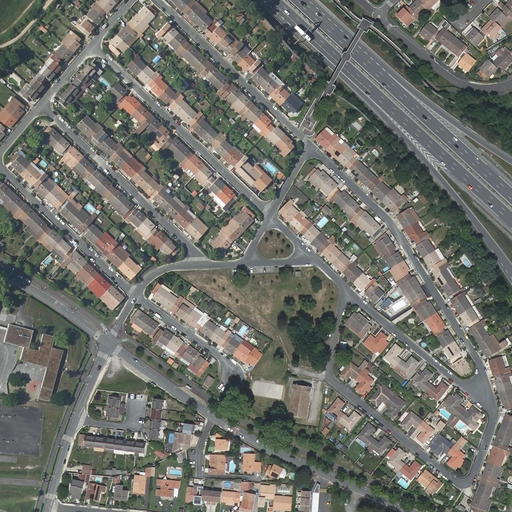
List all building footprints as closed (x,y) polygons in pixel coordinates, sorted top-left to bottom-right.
[(108,11),(115,3),(112,0),(101,0),(99,3),(100,4),(98,7),(104,12),(106,9),(108,11)] [(190,0),(176,0),(174,3),(182,11),(184,8),(187,11),(193,4),(196,2),(193,0),(191,0),(191,1),(190,0)] [(419,2),(417,0),(407,11),(412,15),(416,19),(417,20),(419,18),(418,17),(426,8),(419,2)] [(420,0),(419,2),(426,8),(428,10),(438,0),(420,0)] [(511,0),(509,2),(511,3),(509,4),(506,7),(503,9),(505,10),(510,16),(511,13),(511,0)] [(87,17),(96,25),(103,17),(101,15),(104,12),(98,7),(94,4),(91,7),(94,9),(87,17)] [(187,16),(195,23),(204,14),(196,6),(196,7),(193,4),(187,11),(189,13),(187,16)] [(144,7),(137,15),(146,24),(154,16),(153,15),(156,12),(150,6),(147,9),(144,7)] [(407,11),(405,8),(397,16),(404,23),(412,15),(407,11)] [(498,9),(490,17),(493,20),(501,29),(504,26),(501,24),(507,19),(509,21),(510,22),(511,20),(511,17),(510,16),(505,10),(502,13),(498,9)] [(204,14),(195,23),(203,31),(205,29),(208,31),(214,25),(212,22),(212,21),(204,14)] [(146,24),(137,15),(130,22),(132,24),(129,27),(136,34),(137,34),(146,24)] [(408,27),(416,19),(412,15),(404,23),(408,27)] [(78,29),(84,34),(87,31),(89,33),(96,25),(87,17),(80,25),(81,26),(78,29)] [(436,38),(449,23),(448,23),(446,20),(437,31),(429,24),(420,34),(429,41),(431,38),(433,36),(436,39),(436,38)] [(493,20),(482,31),(487,36),(491,39),(493,37),(496,40),(500,36),(497,33),(501,29),(493,20)] [(448,48),(456,39),(448,32),(452,27),(449,23),(436,38),(448,48)] [(169,42),(178,33),(170,25),(168,27),(167,26),(161,32),(162,33),(161,34),(169,42)] [(214,25),(208,31),(211,34),(209,36),(217,44),(226,34),(218,26),(217,27),(214,25)] [(124,28),(117,36),(126,45),(134,37),(133,36),(136,34),(129,27),(127,30),(124,28)] [(487,36),(482,31),(480,33),(475,29),(467,37),(476,46),(487,36)] [(63,44),(73,53),(79,46),(76,44),(80,40),(70,31),(66,35),(69,38),(63,44)] [(186,40),(178,33),(169,42),(177,49),(178,48),(180,51),(186,45),(184,42),(186,40)] [(226,34),(217,44),(225,51),(227,49),(230,52),(236,45),(233,42),(234,42),(226,34)] [(69,38),(66,35),(60,42),(63,44),(69,38)] [(126,45),(117,36),(109,43),(112,46),(109,49),(115,55),(118,52),(119,53),(126,45)] [(464,46),(456,39),(448,48),(459,58),(463,53),(460,51),(464,46)] [(236,45),(230,52),(232,54),(230,57),(238,64),(247,55),(240,47),(242,45),(239,42),(236,45)] [(65,61),(73,53),(63,44),(53,56),(60,62),(63,59),(65,61)] [(190,62),(199,53),(191,45),(190,46),(189,48),(186,45),(180,51),(178,54),(181,57),(182,55),(190,62)] [(499,66),(503,70),(511,61),(511,57),(509,54),(507,57),(499,49),(496,53),(499,56),(494,61),(499,66)] [(468,53),(465,50),(463,53),(459,58),(461,60),(457,64),(466,72),(474,62),(466,55),(468,53)] [(207,60),(199,53),(190,62),(198,69),(196,71),(199,74),(207,65),(205,62),(207,60)] [(247,55),(238,64),(246,71),(248,69),(251,72),(257,65),(254,62),(255,62),(247,55)] [(271,58),(268,55),(263,62),(265,64),(271,58)] [(47,68),(54,74),(60,67),(59,66),(61,63),(60,62),(53,56),(49,59),(52,62),(47,68)] [(134,57),(128,63),(131,66),(129,68),(137,76),(146,66),(138,59),(137,60),(134,57)] [(52,62),(49,59),(44,65),(47,68),(52,62)] [(499,66),(494,61),(492,64),(488,60),(480,68),(482,70),(487,75),(489,77),(499,66)] [(87,64),(81,71),(89,77),(97,68),(91,63),(89,65),(87,64)] [(44,65),(36,75),(39,78),(47,68),(44,65)] [(211,82),(220,73),(212,65),(210,68),(207,65),(199,74),(202,77),(210,84),(211,82)] [(257,65),(251,72),(253,74),(251,77),(259,84),(268,75),(260,67),(259,68),(257,65)] [(146,66),(137,76),(145,84),(147,81),(150,84),(156,77),(153,75),(154,74),(146,66)] [(39,78),(45,82),(47,80),(49,81),(54,74),(47,68),(39,78)] [(487,75),(482,70),(478,74),(484,79),(487,75)] [(89,77),(81,71),(75,78),(77,80),(74,82),(80,87),(83,90),(85,87),(83,85),(89,77)] [(223,91),(229,85),(226,83),(228,81),(220,73),(211,82),(219,90),(220,89),(223,91)] [(268,75),(259,84),(267,92),(269,90),(272,92),(278,86),(276,83),(276,82),(268,75)] [(83,85),(85,87),(92,80),(89,77),(83,85)] [(150,89),(158,96),(167,87),(159,79),(158,80),(156,77),(150,84),(152,86),(150,89)] [(31,87),(38,93),(44,86),(42,85),(45,82),(39,78),(31,87)] [(70,84),(64,91),(72,97),(80,87),(74,82),(72,85),(70,84)] [(126,92),(117,83),(108,92),(117,101),(118,100),(120,103),(127,97),(124,94),(126,92)] [(273,97),(280,104),(289,95),(282,88),(284,85),(281,83),(278,86),(272,92),(275,95),(273,97)] [(233,103),(242,93),(233,86),(231,88),(229,85),(223,91),(226,94),(225,95),(233,103)] [(22,97),(28,102),(31,99),(32,100),(38,93),(31,87),(25,94),(22,97)] [(167,87),(158,96),(166,104),(168,101),(171,104),(177,97),(174,95),(175,94),(167,87)] [(218,97),(223,91),(220,89),(219,90),(215,94),(218,97)] [(72,97),(64,91),(58,98),(60,99),(58,102),(63,107),(66,104),(72,97)] [(249,101),(242,93),(233,103),(241,110),(242,109),(245,112),(250,106),(247,103),(249,101)] [(171,104),(173,106),(182,95),(180,94),(177,97),(171,104)] [(171,109),(179,117),(188,107),(180,99),(183,96),(182,95),(173,106),(171,109)] [(289,95),(280,104),(288,112),(291,110),(293,113),(300,106),(297,104),(297,103),(297,102),(289,95)] [(66,104),(69,107),(75,100),(72,97),(66,104)] [(130,114),(140,104),(132,97),(129,99),(127,97),(120,103),(123,106),(123,107),(130,114)] [(6,111),(16,119),(23,111),(20,109),(23,106),(13,98),(11,101),(13,102),(6,111)] [(147,112),(140,104),(130,114),(138,122),(136,124),(139,126),(148,117),(145,115),(147,112)] [(254,123),(263,114),(255,106),(253,108),(250,106),(245,112),(247,114),(246,115),(254,123)] [(188,107),(179,117),(187,124),(190,122),(192,124),(198,118),(196,115),(196,114),(188,107)] [(0,125),(4,128),(6,125),(9,128),(16,119),(6,111),(0,117),(0,125)] [(266,132),(271,126),(269,123),(271,121),(263,114),(254,123),(262,130),(260,132),(263,135),(266,132)] [(85,116),(76,126),(85,135),(88,132),(91,135),(97,129),(94,126),(94,125),(85,116)] [(152,134),(161,125),(153,117),(150,120),(148,117),(139,126),(133,133),(135,136),(144,127),(152,134)] [(192,129),(201,137),(210,127),(202,120),(201,120),(198,118),(192,124),(195,127),(192,129)] [(114,125),(118,128),(122,123),(119,120),(114,125)] [(169,132),(161,125),(152,134),(160,142),(157,144),(160,147),(169,137),(166,135),(169,132)] [(99,147),(108,138),(100,131),(102,128),(99,126),(97,129),(91,135),(93,137),(91,140),(99,147)] [(276,143),(284,134),(276,126),(274,128),(271,126),(266,132),(268,134),(267,136),(276,143)] [(210,127),(201,137),(208,144),(211,142),(214,145),(220,138),(217,136),(218,135),(210,127)] [(325,129),(333,137),(332,138),(335,140),(338,137),(328,128),(327,128),(325,129)] [(51,147),(61,137),(53,129),(51,132),(48,129),(41,136),(44,139),(43,140),(51,147)] [(325,129),(316,139),(324,146),(326,144),(329,147),(335,140),(332,138),(333,137),(325,129)] [(292,142),(284,134),(276,143),(284,151),(285,150),(287,152),(293,147),(290,144),(292,142)] [(69,144),(61,137),(51,147),(59,155),(59,154),(62,157),(69,149),(67,147),(69,144)] [(173,155),(182,145),(174,138),(172,140),(169,137),(160,147),(163,149),(165,147),(173,155)] [(338,142),(346,149),(349,147),(338,137),(335,140),(337,143),(338,142)] [(108,138),(99,147),(107,155),(108,154),(109,152),(112,155),(118,149),(121,146),(118,143),(116,146),(108,138)] [(214,150),(222,157),(231,147),(223,140),(222,141),(220,138),(214,145),(216,147),(214,150)] [(335,140),(329,147),(331,149),(329,151),(337,159),(346,149),(338,142),(337,143),(335,140)] [(190,152),(182,145),(173,155),(181,162),(181,161),(184,164),(190,158),(187,155),(190,152)] [(231,147),(222,157),(230,165),(232,162),(235,165),(241,158),(244,156),(241,153),(239,155),(231,147)] [(346,149),(354,157),(356,154),(349,147),(346,149)] [(72,168),(82,157),(74,150),(72,152),(69,149),(62,157),(72,168)] [(112,160),(120,168),(129,158),(121,151),(118,149),(112,155),(115,158),(112,160)] [(354,157),(346,149),(337,159),(345,167),(347,164),(350,167),(356,160),(353,157),(354,157)] [(16,152),(9,159),(12,162),(9,164),(19,173),(28,163),(16,152)] [(90,165),(82,157),(72,168),(71,169),(81,180),(84,177),(91,169),(88,167),(90,165)] [(129,158),(120,168),(128,175),(131,173),(134,175),(139,169),(136,166),(137,166),(129,158)] [(194,175),(203,166),(195,158),(193,160),(190,158),(184,164),(187,167),(186,167),(194,175)] [(235,170),(243,178),(252,168),(244,160),(243,161),(241,158),(235,165),(237,167),(235,170)] [(356,160),(350,167),(353,170),(351,172),(358,179),(368,170),(360,162),(359,163),(356,160)] [(34,182),(41,175),(28,163),(19,173),(29,182),(31,180),(34,182)] [(206,184),(212,178),(209,175),(211,173),(203,166),(194,175),(202,183),(205,185),(206,184)] [(265,176),(255,166),(252,168),(263,178),(265,176)] [(252,168),(243,178),(251,185),(252,184),(259,192),(270,181),(265,176),(263,178),(252,168)] [(93,188),(104,177),(95,170),(93,172),(91,169),(84,177),(86,180),(93,188)] [(134,180),(142,188),(150,179),(143,171),(142,172),(139,169),(134,175),(136,178),(134,180)] [(368,184),(371,187),(378,180),(375,178),(376,177),(368,170),(358,179),(366,187),(368,184)] [(315,181),(322,189),(332,179),(324,172),(322,174),(319,171),(310,180),(313,183),(315,181)] [(53,187),(41,175),(34,182),(37,185),(34,188),(44,197),(53,187)] [(111,185),(104,177),(93,188),(101,195),(102,195),(105,197),(112,190),(109,187),(111,185)] [(216,196),(225,186),(217,178),(214,181),(212,178),(206,184),(208,187),(208,188),(216,196)] [(150,179),(142,188),(149,195),(151,192),(155,195),(160,189),(157,186),(158,186),(150,179)] [(332,179),(322,189),(330,196),(331,195),(333,198),(340,191),(337,189),(339,186),(332,179)] [(381,201),(391,191),(381,182),(381,183),(378,180),(371,187),(374,190),(372,192),(381,201)] [(0,199),(3,202),(12,192),(3,183),(1,185),(0,184),(0,199)] [(226,209),(235,200),(232,197),(234,195),(225,186),(216,196),(225,205),(223,206),(226,209)] [(53,187),(44,197),(53,206),(56,203),(58,206),(65,199),(62,197),(63,196),(53,187)] [(393,188),(391,191),(400,200),(403,197),(393,188)] [(155,200),(163,208),(172,199),(163,191),(163,192),(160,189),(155,195),(157,198),(155,200)] [(107,201),(115,208),(125,198),(117,190),(115,192),(112,190),(105,197),(107,200),(107,201)] [(340,191),(333,198),(331,200),(334,203),(336,201),(343,208),(352,199),(345,192),(343,194),(340,191)] [(396,210),(403,204),(399,201),(400,200),(391,191),(381,201),(391,210),(393,208),(396,210)] [(22,201),(12,192),(3,202),(13,211),(16,213),(23,206),(20,204),(22,201)] [(70,201),(75,193),(73,192),(67,199),(70,201)] [(422,193),(419,196),(425,203),(428,200),(422,193)] [(400,200),(399,201),(403,204),(408,198),(405,195),(403,197),(400,200)] [(175,196),(172,199),(180,206),(179,207),(182,210),(185,207),(175,196)] [(132,206),(133,205),(125,198),(115,208),(123,216),(123,215),(126,217),(133,210),(131,208),(132,206)] [(59,211),(69,220),(78,210),(68,201),(67,202),(65,199),(58,206),(61,208),(59,211)] [(172,199),(163,208),(171,216),(173,213),(176,216),(182,210),(179,207),(180,206),(172,199)] [(360,206),(352,199),(343,208),(350,216),(349,217),(352,220),(361,211),(358,208),(360,206)] [(3,202),(1,204),(13,216),(16,213),(13,211),(3,202)] [(201,211),(204,207),(199,202),(195,205),(201,211)] [(283,215),(290,222),(300,212),(292,205),(292,206),(289,203),(282,209),(285,212),(283,215)] [(327,204),(321,209),(326,215),(332,210),(327,204)] [(27,225),(37,215),(27,206),(25,209),(23,206),(16,213),(19,216),(18,216),(27,225)] [(234,221),(244,230),(253,221),(250,218),(253,215),(243,206),(241,209),(243,211),(234,221)] [(176,221),(185,229),(193,219),(185,212),(187,209),(185,207),(182,210),(176,216),(179,218),(176,221)] [(401,215),(412,209),(410,207),(400,214),(401,215)] [(413,210),(412,209),(401,215),(402,217),(399,219),(406,230),(417,223),(410,212),(413,210)] [(78,210),(69,220),(78,229),(80,227),(83,229),(89,223),(86,220),(87,219),(78,210)] [(136,213),(133,210),(126,217),(129,220),(128,221),(136,229),(146,218),(138,210),(137,212),(136,213)] [(364,214),(361,211),(352,220),(355,223),(356,221),(364,229),(373,219),(366,212),(364,214)] [(301,227),(303,230),(310,223),(307,220),(308,220),(300,212),(290,222),(298,230),(301,227)] [(46,224),(37,215),(27,225),(37,234),(35,236),(38,239),(47,229),(44,227),(46,224)] [(440,216),(435,219),(440,225),(444,223),(440,216)] [(145,241),(155,231),(151,228),(153,227),(154,225),(146,218),(136,229),(144,236),(142,238),(145,241)] [(193,219),(185,229),(194,237),(196,235),(199,238),(205,232),(202,229),(203,228),(193,219)] [(381,226),(373,219),(364,229),(371,236),(372,236),(375,238),(382,231),(379,229),(381,226)] [(304,235),(312,242),(321,232),(314,225),(316,223),(313,220),(310,223),(303,230),(306,232),(304,235)] [(235,239),(244,230),(234,221),(225,230),(226,231),(223,234),(229,240),(232,237),(234,239),(235,239)] [(83,234),(93,243),(102,234),(92,225),(89,223),(83,229),(86,232),(83,234)] [(415,239),(417,242),(425,237),(423,234),(424,234),(417,223),(406,230),(413,240),(415,239)] [(37,234),(27,225),(23,230),(25,233),(27,231),(36,240),(38,239),(35,236),(37,234)] [(52,249),(61,239),(52,229),(49,232),(47,229),(38,239),(40,242),(42,240),(52,249)] [(104,231),(102,234),(112,243),(114,241),(104,231)] [(155,251),(157,249),(167,238),(159,231),(158,232),(157,233),(155,231),(145,241),(155,251)] [(223,234),(220,231),(217,234),(219,236),(210,245),(220,255),(229,245),(227,242),(229,240),(223,234)] [(322,247),(325,250),(333,241),(334,240),(331,238),(329,240),(321,232),(312,242),(320,249),(322,247)] [(102,234),(93,243),(103,253),(105,250),(108,253),(117,243),(114,241),(112,243),(102,234)] [(417,247),(423,257),(434,250),(428,240),(431,238),(428,235),(425,237),(417,242),(419,245),(417,247)] [(394,245),(388,237),(377,243),(382,252),(383,252),(386,255),(393,250),(391,247),(394,245)] [(175,246),(167,238),(157,249),(165,256),(164,258),(167,261),(176,251),(173,248),(175,246)] [(38,239),(36,240),(49,252),(52,249),(42,240),(40,242),(38,239)] [(71,248),(61,239),(52,249),(61,258),(62,257),(65,260),(71,253),(69,250),(71,248)] [(333,262),(342,253),(335,245),(336,244),(333,241),(325,250),(328,253),(325,255),(333,262)] [(108,258),(118,267),(127,257),(117,248),(120,246),(117,243),(108,253),(110,255),(108,258)] [(447,262),(438,248),(434,250),(441,261),(441,262),(443,265),(446,263),(447,262)] [(52,249),(49,252),(61,264),(65,260),(62,257),(61,258),(52,249)] [(395,253),(393,250),(386,255),(385,255),(387,258),(387,259),(393,268),(404,261),(398,252),(395,253)] [(441,261),(434,250),(423,257),(431,268),(433,267),(435,270),(443,265),(441,262),(441,261)] [(29,254),(26,251),(19,258),(22,261),(29,254)] [(77,272),(86,262),(76,253),(74,256),(71,253),(65,260),(68,262),(67,263),(77,272)] [(350,260),(342,253),(333,262),(341,270),(343,267),(346,270),(355,261),(352,258),(350,260)] [(129,274),(132,276),(140,267),(137,265),(136,266),(127,257),(118,267),(127,276),(129,274)] [(68,262),(65,260),(61,264),(59,266),(62,269),(65,266),(75,275),(77,272),(67,263),(68,262)] [(355,261),(346,270),(349,273),(347,275),(354,283),(364,273),(356,266),(358,264),(355,261)] [(410,270),(404,261),(393,268),(398,277),(399,277),(401,280),(409,275),(407,272),(410,270)] [(86,281),(87,281),(90,283),(96,276),(93,274),(96,272),(86,262),(77,272),(86,281)] [(449,266),(446,263),(443,265),(435,270),(437,273),(435,275),(442,286),(453,279),(446,268),(449,266)] [(87,286),(90,283),(87,281),(86,281),(77,272),(75,275),(87,286)] [(371,280),(364,273),(354,283),(362,290),(365,288),(367,290),(374,284),(376,281),(373,279),(371,280)] [(403,284),(408,293),(419,285),(414,277),(411,278),(409,275),(401,280),(397,282),(399,286),(403,284)] [(110,286),(101,277),(99,279),(96,276),(90,283),(92,286),(92,287),(101,296),(110,286)] [(460,290),(453,279),(442,286),(449,297),(452,295),(454,298),(464,292),(462,288),(460,290)] [(152,297),(161,303),(169,292),(159,286),(160,285),(157,282),(150,291),(154,294),(152,297)] [(374,284),(367,290),(370,293),(368,295),(376,303),(385,293),(377,286),(376,286),(374,284)] [(411,304),(413,308),(417,305),(425,300),(422,296),(425,295),(419,285),(408,293),(414,302),(411,304)] [(120,295),(110,286),(101,296),(111,304),(114,306),(120,300),(118,297),(120,295)] [(169,292),(161,303),(170,309),(172,307),(175,309),(177,307),(181,301),(175,297),(169,292)] [(460,315),(471,308),(464,296),(466,295),(464,292),(454,298),(456,302),(453,304),(460,315)] [(408,293),(405,295),(411,304),(414,302),(408,293)] [(393,302),(389,296),(380,302),(384,308),(393,302)] [(176,314),(178,315),(185,320),(193,310),(184,303),(186,301),(182,299),(181,301),(177,307),(175,309),(177,311),(178,311),(178,312),(176,314)] [(418,309),(425,320),(437,313),(430,301),(427,303),(425,300),(417,305),(419,308),(418,309)] [(478,319),(471,308),(460,315),(467,326),(470,324),(471,326),(479,322),(477,319),(478,319)] [(201,316),(193,310),(185,320),(194,326),(196,324),(199,326),(206,316),(203,313),(201,316)] [(150,318),(140,311),(138,314),(135,312),(130,319),(128,322),(131,324),(133,322),(142,329),(150,318)] [(437,313),(425,320),(432,331),(433,330),(435,333),(443,328),(441,325),(444,323),(437,313)] [(348,321),(351,323),(351,324),(361,332),(368,323),(369,322),(359,314),(357,316),(354,314),(348,321)] [(206,316),(199,326),(202,328),(200,331),(209,337),(217,327),(208,320),(210,318),(206,316)] [(150,318),(142,329),(151,335),(152,335),(155,337),(160,329),(157,327),(159,325),(150,318)] [(345,325),(358,335),(361,332),(351,324),(351,323),(348,321),(345,325)] [(130,326),(140,332),(142,329),(133,322),(131,324),(130,326)] [(368,323),(361,332),(364,334),(371,325),(368,323)] [(481,326),(479,323),(472,327),(474,330),(471,332),(478,344),(489,336),(482,325),(481,326)] [(8,324),(3,342),(23,347),(19,360),(46,367),(38,396),(49,399),(62,350),(51,347),(54,336),(43,333),(38,350),(28,348),(33,330),(8,324)] [(230,333),(227,331),(226,333),(217,327),(209,337),(218,344),(220,341),(223,343),(228,335),(230,333)] [(443,328),(435,333),(437,336),(437,337),(444,348),(455,341),(448,330),(445,332),(443,328)] [(152,341),(155,344),(156,342),(158,340),(165,345),(167,346),(174,335),(165,329),(163,332),(160,329),(155,337),(152,341)] [(371,335),(365,342),(377,351),(386,340),(388,337),(382,332),(376,339),(371,335)] [(496,346),(499,344),(492,334),(489,336),(496,346)] [(183,341),(174,335),(167,346),(175,352),(176,352),(179,354),(184,347),(181,344),(183,341)] [(224,348),(233,354),(240,343),(232,337),(232,338),(228,335),(223,343),(226,345),(224,348)] [(496,346),(489,336),(478,344),(485,355),(488,353),(490,356),(501,348),(508,344),(506,340),(505,341),(499,344),(496,346)] [(254,347),(243,340),(240,343),(251,351),(253,348),(254,347)] [(389,343),(386,340),(377,351),(380,354),(389,343)] [(455,341),(444,348),(451,359),(454,362),(459,359),(461,357),(459,354),(462,352),(455,341)] [(363,344),(375,354),(377,351),(365,342),(363,344)] [(233,354),(242,361),(245,358),(255,365),(262,354),(253,348),(251,351),(240,343),(233,354)] [(385,358),(396,367),(402,360),(397,356),(403,349),(396,344),(385,358)] [(179,355),(191,363),(198,352),(189,346),(187,349),(184,347),(179,354),(179,355)] [(208,359),(198,352),(191,363),(200,370),(201,369),(204,371),(209,364),(206,362),(208,359)] [(179,355),(177,357),(189,366),(191,363),(179,355)] [(496,372),(497,376),(510,372),(508,368),(505,369),(501,356),(488,360),(492,373),(496,372)] [(402,360),(396,367),(407,376),(418,362),(412,357),(406,364),(402,360)] [(459,359),(454,362),(457,367),(462,364),(459,359)] [(352,374),(356,378),(362,372),(368,364),(364,361),(358,369),(350,362),(345,368),(342,366),(340,370),(342,372),(339,376),(346,381),(352,374)] [(412,379),(426,391),(432,384),(427,380),(433,374),(426,368),(421,375),(417,373),(412,379)] [(362,372),(356,378),(361,382),(355,389),(362,394),(373,381),(362,372)] [(495,380),(499,393),(511,389),(507,376),(511,375),(510,372),(497,376),(498,379),(495,380)] [(213,380),(208,377),(204,382),(209,386),(213,380)] [(432,384),(426,391),(437,400),(448,387),(442,381),(437,388),(432,384)] [(296,387),(291,417),(309,420),(314,390),(296,387)] [(382,399),(387,403),(392,396),(381,387),(370,401),(377,406),(382,399)] [(511,390),(511,389),(499,393),(503,405),(506,404),(507,408),(511,406),(511,390)] [(457,416),(462,409),(458,406),(459,404),(463,399),(457,393),(453,397),(448,404),(446,407),(454,414),(453,415),(451,417),(450,418),(453,421),(457,416)] [(448,404),(453,397),(450,395),(445,401),(448,404)] [(110,396),(109,406),(120,408),(121,404),(119,403),(120,398),(110,396)] [(392,396),(387,403),(392,407),(386,414),(393,419),(404,406),(392,396)] [(151,409),(162,410),(163,400),(154,398),(153,404),(152,404),(151,409)] [(338,421),(344,414),(339,410),(345,404),(338,398),(327,412),(338,421)] [(107,417),(117,418),(118,413),(119,413),(120,408),(109,406),(107,417)] [(467,413),(462,409),(457,416),(468,425),(479,412),(473,407),(467,413)] [(161,420),(162,410),(151,409),(151,413),(152,413),(151,419),(161,420)] [(349,418),(344,414),(338,421),(344,426),(349,430),(360,416),(354,411),(349,418)] [(413,424),(417,428),(423,421),(411,412),(401,425),(407,431),(413,424)] [(504,418),(500,430),(511,435),(511,434),(511,416),(509,416),(507,419),(504,418)] [(160,430),(161,420),(151,419),(150,424),(149,424),(149,429),(160,430)] [(436,426),(441,430),(446,424),(441,420),(436,426)] [(423,421),(417,428),(422,432),(417,438),(423,444),(434,430),(423,421)] [(193,434),(195,424),(186,424),(181,423),(179,433),(192,434),(193,434)] [(358,437),(369,446),(374,439),(370,436),(375,429),(369,423),(358,437)] [(159,438),(160,430),(149,429),(148,434),(149,434),(149,439),(158,440),(159,438)] [(511,435),(500,430),(495,443),(498,444),(497,447),(505,450),(510,452),(511,448),(508,447),(511,435)] [(176,432),(173,452),(183,448),(182,452),(187,450),(189,449),(190,444),(188,443),(189,442),(191,442),(192,434),(179,433),(176,432)] [(217,438),(217,443),(217,449),(228,449),(228,439),(224,439),(224,436),(217,432),(216,435),(216,438),(217,438)] [(437,434),(428,446),(432,449),(441,438),(437,434)] [(80,435),(78,444),(94,446),(95,436),(90,435),(90,436),(80,435)] [(94,446),(104,448),(105,438),(100,438),(100,436),(95,436),(94,446)] [(374,439),(369,446),(373,450),(380,455),(391,441),(385,436),(379,443),(374,439)] [(444,449),(448,453),(453,446),(442,437),(432,449),(431,450),(438,456),(444,449)] [(105,438),(104,448),(114,449),(115,438),(110,438),(110,439),(105,438)] [(115,438),(114,449),(124,450),(125,441),(120,440),(120,439),(115,438)] [(125,441),(124,450),(134,452),(136,441),(131,440),(131,441),(125,441)] [(136,441),(134,452),(144,453),(146,443),(141,443),(140,442),(136,441)] [(462,446),(456,442),(453,446),(448,453),(453,456),(447,463),(454,469),(465,455),(458,450),(462,446)] [(492,450),(488,462),(500,467),(505,454),(504,454),(505,450),(497,447),(495,451),(492,450)] [(164,453),(156,448),(154,452),(161,458),(164,453)] [(406,453),(399,448),(396,452),(392,449),(387,455),(391,458),(388,462),(399,471),(405,464),(400,460),(406,453)] [(177,455),(179,463),(187,461),(187,450),(182,452),(177,455)] [(226,454),(210,453),(210,457),(212,457),(212,463),(212,467),(209,467),(209,471),(225,472),(226,454)] [(248,469),(251,469),(258,470),(259,462),(254,462),(254,454),(244,453),(243,469),(248,469)] [(399,471),(396,475),(400,478),(403,474),(411,480),(421,466),(415,461),(410,468),(405,464),(399,471)] [(485,479),(493,482),(495,479),(496,479),(500,467),(488,462),(483,474),(486,476),(485,479)] [(269,464),(266,471),(274,475),(279,478),(282,478),(285,477),(287,472),(287,470),(275,464),(273,466),(269,464)] [(426,470),(417,480),(427,488),(428,487),(431,490),(434,492),(437,492),(440,487),(437,485),(438,484),(434,481),(436,478),(426,470)] [(82,475),(80,475),(79,481),(85,483),(90,484),(93,475),(90,475),(82,475)] [(135,476),(134,492),(144,493),(145,477),(135,476)] [(443,484),(436,478),(434,481),(438,484),(437,485),(440,487),(443,484)] [(175,487),(179,488),(180,481),(159,479),(158,485),(162,485),(162,490),(161,495),(174,496),(175,487)] [(203,487),(205,480),(198,479),(197,486),(203,487)] [(476,494),(488,498),(493,486),(492,486),(493,482),(485,479),(484,483),(481,482),(476,494)] [(75,480),(71,496),(81,498),(85,483),(79,481),(75,480)] [(105,493),(107,488),(95,485),(90,484),(86,498),(91,499),(99,501),(101,492),(105,493)] [(115,499),(128,500),(129,491),(122,491),(123,485),(116,485),(116,490),(115,499)] [(261,486),(259,506),(264,507),(265,498),(274,499),(274,496),(275,485),(271,485),(271,486),(261,486)] [(188,489),(187,502),(190,502),(190,499),(195,500),(195,493),(191,493),(191,489),(188,489)] [(221,502),(222,492),(213,491),(211,504),(216,505),(216,502),(221,502)] [(310,511),(311,492),(302,491),(301,511),(310,511)] [(240,503),(241,494),(223,492),(222,502),(226,502),(226,504),(227,504),(228,505),(232,506),(233,505),(234,505),(234,502),(240,503)] [(245,493),(244,508),(253,509),(255,494),(245,493)] [(484,511),(488,498),(476,494),(472,507),(474,508),(473,511),(476,511),(482,511),(483,511),(484,511)] [(292,497),(274,496),(274,499),(273,507),(273,508),(283,509),(283,507),(291,508),(292,497)]
